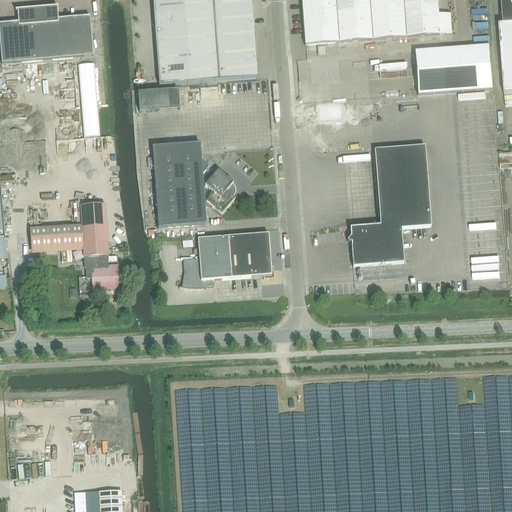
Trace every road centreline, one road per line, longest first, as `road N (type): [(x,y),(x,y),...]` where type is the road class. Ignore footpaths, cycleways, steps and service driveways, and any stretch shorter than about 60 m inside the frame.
road 1 (unclassified): [(299,336),(277,0)]
road 2 (tertiary): [(0,349),(299,336)]
road 3 (unknown): [(287,149),(370,128),(429,130),(446,157),(446,225),(444,247),(426,262)]
road 4 (tertiary): [(299,336),(511,327)]
